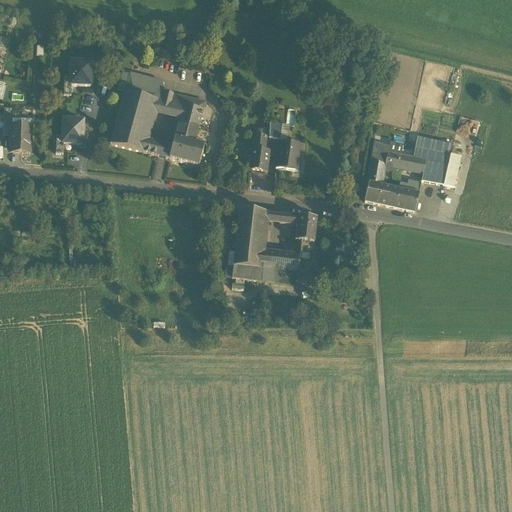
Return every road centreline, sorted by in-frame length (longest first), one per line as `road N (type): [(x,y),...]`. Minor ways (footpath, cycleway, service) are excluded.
road 1 (residential): [(511,241),(369,214),(0,172)]
road 2 (track): [(369,214),(393,511)]
road 3 (unknown): [(199,195),(211,105),(201,93),(164,82)]
